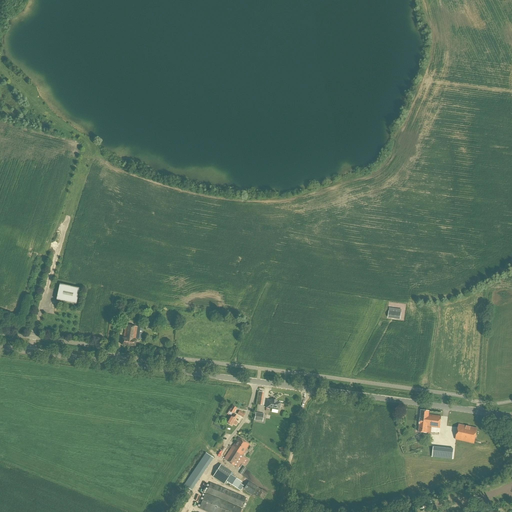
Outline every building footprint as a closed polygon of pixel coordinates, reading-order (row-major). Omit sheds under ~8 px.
[(76,304),(80,288),(60,284),(56,300),(76,304)] [(400,319),(401,312),(389,311),(388,318),(400,319)] [(142,339),(143,328),(125,325),(123,338),(122,338),(121,345),(135,347),(136,340),(135,340),(136,338),(142,339)] [(266,408),(279,410),(280,403),(277,402),(277,401),(271,400),(271,401),(268,400),(266,408)] [(440,428),(441,416),(429,415),(429,411),(421,410),(418,432),(427,433),(427,427),(440,428)] [(262,422),(264,414),(256,413),(254,420),(262,422)] [(234,421),(237,417),(234,415),(233,417),(231,416),(227,423),(232,426),(233,424),(236,425),(237,423),(234,421)] [(474,444),(477,429),(458,424),(455,439),(474,444)] [(242,456),(249,445),(238,438),(233,446),(233,445),(224,459),(238,469),(241,463),(245,466),(249,460),(242,456)] [(454,449),(432,447),(431,457),(453,459),(454,449)] [(206,452),(189,477),(198,483),(201,479),(200,478),(214,458),(206,452)] [(242,482),(231,474),(232,472),(221,464),(212,477),(224,484),(226,481),(237,489),(240,491),(244,486),(241,484),(242,482)] [(257,497),(257,496),(261,490),(248,482),(244,489),(257,497)] [(242,508),(243,506),(246,498),(210,483),(206,493),(242,508)] [(207,511),(240,511),(242,509),(205,493),(199,508),(207,511)]
